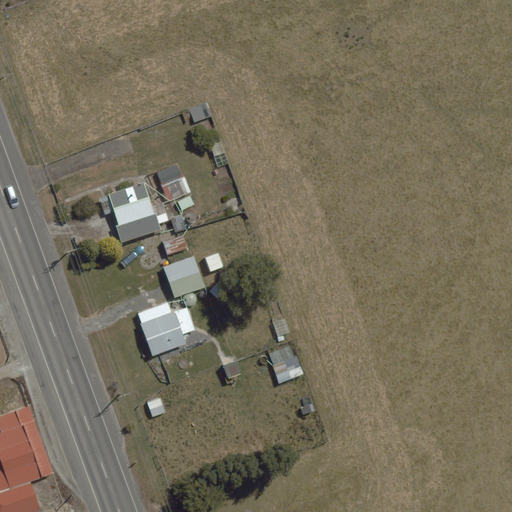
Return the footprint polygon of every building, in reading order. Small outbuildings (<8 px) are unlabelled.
[(148,188),(110,198),(123,249),(161,239),(148,188)] [(181,236),(166,239),(169,255),(185,252),(181,236)] [(224,251),(207,255),(211,274),(228,270),(224,251)] [(196,257),(168,266),(178,295),(206,285),(196,257)] [(185,336),(200,330),(190,306),(175,312),(170,299),(140,312),(158,355),(188,343),(185,336)] [(297,357),(271,366),(279,387),(304,377),(297,357)] [(169,399),(150,404),(158,432),(177,426),(169,399)] [(53,475),(28,403),(0,412),(0,420),(4,432),(0,432),(0,511),(38,511),(44,510),(34,482),(53,475)]
